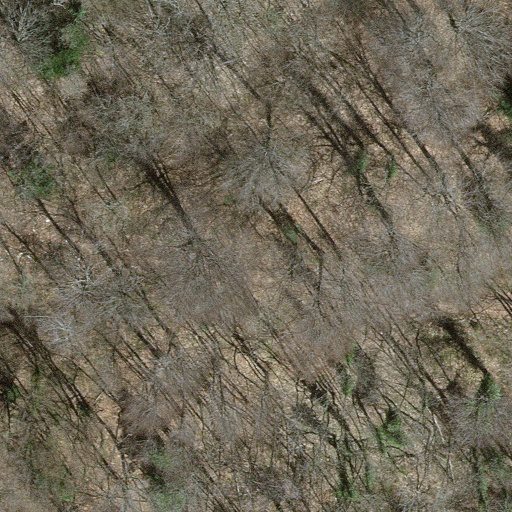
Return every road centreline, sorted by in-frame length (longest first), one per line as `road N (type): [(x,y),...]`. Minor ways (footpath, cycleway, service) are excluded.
road 1 (track): [(511,70),(417,106),(0,205)]
road 2 (track): [(0,214),(386,301),(511,305)]
